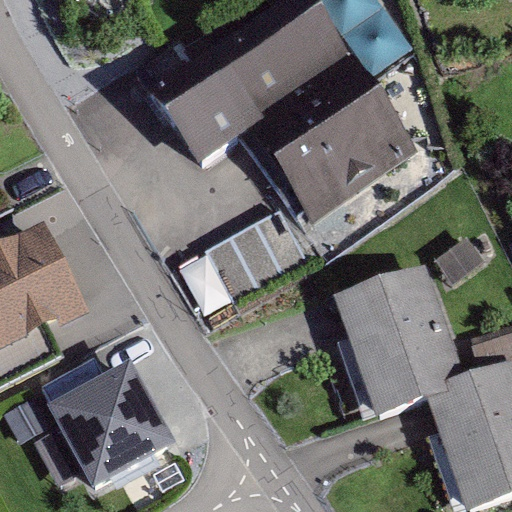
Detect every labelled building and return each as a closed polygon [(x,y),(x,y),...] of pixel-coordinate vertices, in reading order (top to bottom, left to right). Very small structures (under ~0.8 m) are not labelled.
[(182,49),(139,81),(205,170),(259,129),(320,211),(402,152),(304,11),(200,75),(182,49)] [(309,268),(280,216),(207,258),(236,309),(309,268)] [(45,232),(0,254),(0,386),(57,357),(40,323),(81,302),(45,232)] [(440,278),(353,308),(394,425),(438,409),(474,511),(503,511),(511,509),(511,373),(478,385),(440,278)] [(96,365),(43,394),(97,492),(169,453),(129,381),(110,391),(96,365)]
